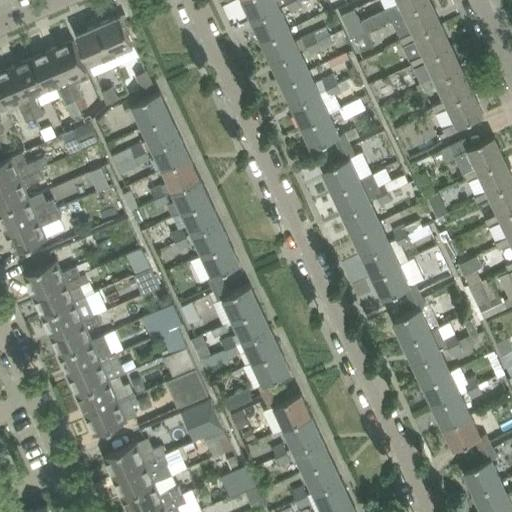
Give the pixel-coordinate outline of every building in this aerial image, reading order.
[(288,1),(290,0),(244,0),(252,18),(278,6),(288,1)] [(302,4),(300,0),(290,0),(288,1),(292,9),(302,4)] [(362,21),(348,28),(352,36),(367,29),(391,17),(393,21),(407,14),(405,11),(427,0),(398,0),(363,17),(362,21)] [(407,14),(393,21),(404,43),(417,37),(415,33),(440,21),(430,0),(427,0),(405,11),(407,14)] [(262,39),(288,27),(278,6),(252,18),(262,39)] [(134,43),(121,13),(99,23),(112,53),(134,43)] [(417,37),(404,43),(414,66),(428,60),(426,56),(451,44),(440,21),(415,33),(417,37)] [(112,53),(99,23),(78,33),(91,62),(112,53)] [(288,27),(262,39),(272,61),(298,49),(307,44),(303,35),(294,39),(288,27)] [(367,29),(352,36),(359,51),(374,45),(367,29)] [(303,35),(307,44),(318,39),(314,30),(303,35)] [(72,37),(52,47),(75,99),(76,98),(84,95),(77,81),(89,76),(72,37)] [(322,48),(318,39),(307,44),(311,53),(322,48)] [(435,74),(421,81),(425,89),(438,83),(437,78),(462,67),(451,44),(426,56),(428,60),(435,74)] [(83,115),(80,109),(76,98),(75,99),(52,47),(32,55),(46,87),(57,82),(66,103),(71,113),(78,118),(83,115)] [(308,70),(298,49),(272,61),(283,82),(308,70)] [(347,51),(330,59),(333,65),(350,57),(347,51)] [(46,87),(32,55),(13,64),(36,116),(44,112),(35,92),(46,87)] [(36,116),(13,64),(0,69),(0,88),(7,104),(18,100),(27,120),(36,116)] [(445,97),(432,103),(436,111),(449,105),(447,101),(472,89),(462,67),(437,78),(438,83),(445,97)] [(152,82),(146,69),(136,74),(142,86),(152,82)] [(328,87),(339,82),(334,72),(313,82),(308,70),(283,82),(293,103),(318,91),(328,87)] [(343,90),(339,82),(328,87),(332,95),(343,90)] [(108,102),(120,96),(114,84),(102,89),(108,102)] [(456,120),(442,126),(446,134),(460,127),(458,123),(461,122),(483,112),(472,89),(447,101),(449,105),(456,120)] [(135,96),(124,101),(129,110),(135,106),(144,124),(170,112),(160,91),(138,101),(135,96)] [(328,113),(318,91),(293,103),(303,125),(328,113)] [(180,134),(170,112),(144,124),(149,136),(113,154),(117,163),(136,154),(146,149),(154,145),(154,146),(180,134)] [(351,145),(349,142),(344,131),(338,134),(328,113),(303,125),(313,146),(333,137),(337,145),(339,147),(340,150),(344,158),(323,168),(333,189),(358,177),(349,157),(355,154),(351,145)] [(90,120),(75,127),(83,146),(98,139),(90,120)] [(201,132),(210,151),(232,142),(224,123),(201,132)] [(190,155),(180,134),(154,146),(164,167),(190,155)] [(466,136),(451,143),(456,154),(467,149),(475,166),(464,171),(465,175),(467,179),(478,174),(476,170),(504,157),(493,134),(470,145),(466,136)] [(150,157),(146,149),(136,154),(140,162),(150,157)] [(23,150),(0,159),(0,184),(20,176),(41,167),(49,163),(45,155),(29,162),(23,150)] [(200,176),(190,155),(164,167),(170,180),(152,189),(155,196),(166,191),(174,188),(200,176)] [(478,174),(467,179),(478,202),(492,195),(489,191),(511,180),(511,174),(504,157),(476,170),(478,174)] [(99,186),(108,183),(104,166),(94,169),(99,186)] [(0,207),(30,195),(25,184),(45,175),(41,167),(0,184),(0,207)] [(378,194),(379,195),(389,190),(409,181),(405,172),(380,184),(373,171),(359,178),(358,177),(333,189),(343,210),(369,199),(378,194)] [(210,198),(200,176),(174,188),(184,210),(210,198)] [(498,210),(485,217),(488,224),(502,218),(500,214),(511,208),(511,180),(489,191),(492,195),(498,210)] [(131,189),(125,191),(132,208),(139,205),(131,189)] [(0,213),(7,229),(59,206),(55,197),(46,201),(41,190),(30,195),(0,207),(0,213)] [(389,190),(379,195),(382,203),(393,198),(389,190)] [(170,200),(166,191),(155,196),(159,205),(170,200)] [(194,231),(220,219),(210,198),(184,210),(194,231)] [(378,220),(369,199),(343,210),(353,232),(378,220)] [(47,235),(42,223),(62,214),(59,206),(7,229),(16,249),(17,248),(47,235)] [(241,215),(249,239),(272,232),(264,207),(241,215)] [(509,234),(496,240),(499,247),(511,241),(511,239),(511,237),(511,235),(511,208),(500,214),(502,218),(509,234)] [(230,241),(220,219),(194,231),(204,253),(230,241)] [(385,234),(378,220),(353,232),(363,253),(389,241),(385,234)] [(409,232),(405,223),(394,228),(394,230),(398,237),(409,232)] [(187,233),(183,225),(172,231),(176,239),(187,233)] [(413,240),(409,232),(398,237),(402,245),(413,240)] [(191,242),(187,233),(176,239),(176,240),(180,248),(191,242)] [(226,285),(225,283),(219,272),(240,262),(230,241),(204,253),(214,275),(209,277),(214,288),(215,290),(219,298),(224,296),(234,318),(260,305),(250,284),(249,285),(230,294),(226,285)] [(373,274),(399,262),(389,241),(363,253),(373,274)] [(152,266),(143,246),(132,251),(140,271),(152,266)] [(478,254),(460,262),(465,273),(483,264),(478,254)] [(63,270),(58,258),(26,272),(35,292),(81,272),(77,263),(63,270)] [(426,303),(420,292),(415,280),(408,283),(399,262),(373,274),(383,296),(404,286),(409,297),(414,308),(394,318),(404,339),(429,327),(419,306),(426,303)] [(140,271),(135,273),(144,292),(160,285),(152,266),(140,271)] [(482,277),(465,285),(480,319),(511,303),(511,268),(510,270),(511,274),(511,293),(503,298),(501,293),(491,297),(482,277)] [(86,293),(95,289),(87,271),(81,273),(81,272),(35,292),(43,312),(77,297),(86,293)] [(95,313),(86,293),(77,297),(43,312),(52,332),(95,313)] [(162,331),(179,324),(184,321),(175,301),(143,315),(152,335),(162,331)] [(270,327),(260,305),(234,318),(240,329),(233,332),(222,338),(226,347),(270,327)] [(61,352),(92,338),(88,327),(102,320),(99,312),(95,313),(52,332),(61,352)] [(449,344),(460,339),(456,331),(445,336),(439,323),(429,327),(404,339),(414,361),(449,344)] [(188,344),(179,324),(162,331),(172,352),(188,344)] [(115,327),(105,332),(113,349),(123,345),(115,327)] [(281,348),(270,327),(226,347),(230,355),(240,350),(248,347),(254,358),(254,359),(255,360),(281,348)] [(100,358),(114,352),(105,333),(93,338),(92,338),(61,352),(70,372),(100,358)] [(212,353),(202,333),(196,336),(191,338),(201,358),(212,353)] [(460,339),(449,344),(453,353),(464,348),(460,339)] [(197,364),(188,344),(172,352),(165,355),(174,375),(197,364)] [(226,347),(201,359),(206,368),(231,356),(230,355),(226,347)] [(259,384),(264,395),(269,406),(274,404),(285,426),(311,413),(300,391),(280,401),(275,390),(270,379),(291,369),(281,348),(255,360),(265,381),(259,384)] [(511,348),(502,353),(511,373),(511,348)] [(449,370),(439,349),(414,361),(424,382),(449,370)] [(117,350),(114,352),(100,358),(70,372),(78,391),(109,378),(123,372),(123,373),(126,372),(117,350)] [(197,364),(174,375),(168,378),(180,405),(209,391),(197,364)] [(434,404),(459,392),(449,370),(424,382),(434,404)] [(87,411),(134,390),(131,382),(125,384),(121,374),(123,373),(123,372),(109,378),(78,391),(87,411)] [(465,378),(469,387),(479,382),(475,373),(465,378)] [(482,388),(479,382),(469,387),(473,396),(483,391),(482,388)] [(229,408),(254,397),(249,387),(224,398),(229,408)] [(138,411),(134,402),(139,400),(135,391),(134,390),(118,398),(87,411),(96,431),(127,417),(127,416),(138,411)] [(470,413),(459,392),(434,404),(444,425),(470,413)] [(212,398),(184,410),(189,423),(196,420),(203,435),(224,425),(212,398)] [(294,446),(320,434),(311,413),(285,426),(289,434),(294,446)] [(492,446),(491,443),(486,432),(480,435),(470,413),(444,425),(454,447),(475,437),(480,448),(481,451),(485,459),(465,469),(475,491),(500,479),(500,478),(490,457),(496,454),(492,446)] [(234,446),(225,426),(206,434),(215,454),(234,446)] [(304,467),(331,455),(320,434),(294,446),(299,455),(304,467)] [(167,452),(163,443),(154,446),(149,435),(105,454),(114,475),(167,452)] [(273,446),(277,454),(287,450),(283,441),(273,446)] [(291,459),(287,450),(277,454),(281,463),(291,459)] [(123,494),(155,480),(173,472),(168,461),(170,460),(167,452),(114,475),(123,494)] [(341,476),(331,455),(304,467),(315,489),(341,476)] [(239,472),(246,489),(258,484),(251,467),(239,472)] [(351,498),(341,476),(315,489),(307,492),(297,497),(301,506),(318,497),(325,510),(351,498)] [(485,511),(510,500),(511,499),(511,488),(506,491),(500,479),(475,491),(485,511)] [(131,511),(136,511),(184,491),(180,482),(160,491),(155,480),(123,494),(131,511)] [(259,483),(258,484),(246,489),(254,508),(267,502),(259,483)] [(307,492),(303,483),(292,488),(297,497),(307,492)] [(184,491),(136,511),(183,511),(180,504),(188,500),(184,491)] [(357,511),(351,498),(325,510),(325,511),(357,511)] [(511,511),(511,499),(510,500),(485,511),(484,511),(511,511)]
